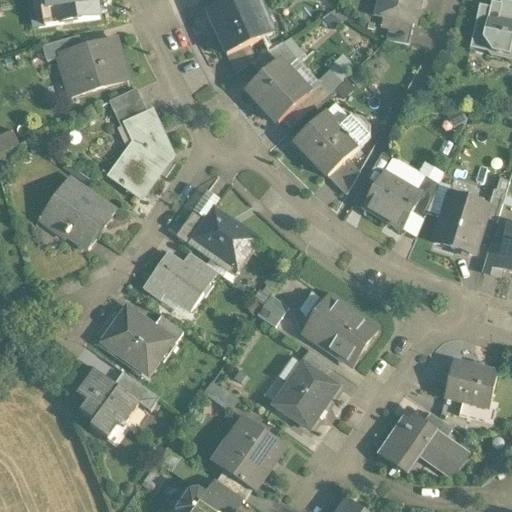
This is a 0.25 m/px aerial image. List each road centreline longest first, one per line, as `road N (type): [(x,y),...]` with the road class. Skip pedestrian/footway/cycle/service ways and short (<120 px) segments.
road 1 (residential): [(236,145),(331,232),(423,294)]
road 2 (residential): [(68,324),(123,276),(211,149)]
road 3 (residential): [(338,458),(410,495),(511,501)]
road 4 (residential): [(429,326),(338,458)]
road 5 (residential): [(140,0),(167,67),(209,124)]
